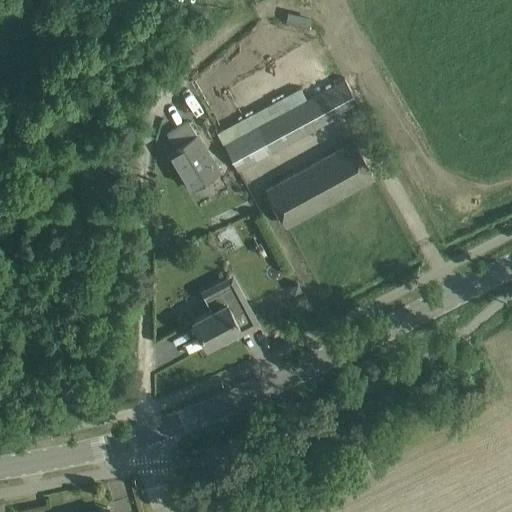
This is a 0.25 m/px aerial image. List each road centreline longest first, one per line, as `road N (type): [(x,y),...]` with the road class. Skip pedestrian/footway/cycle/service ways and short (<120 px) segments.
road 1 (tertiary): [(148,436),(511,265)]
road 2 (tertiary): [(0,469),(148,436)]
